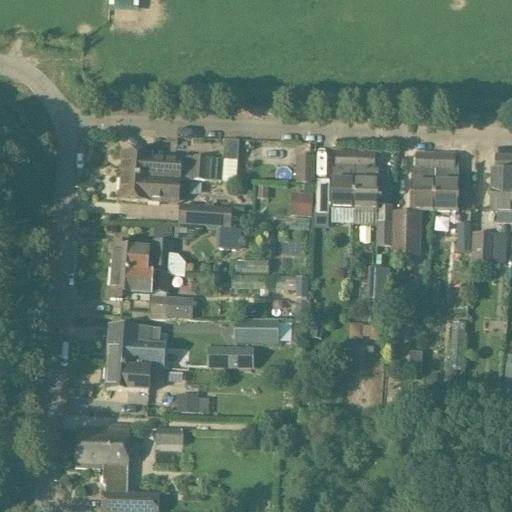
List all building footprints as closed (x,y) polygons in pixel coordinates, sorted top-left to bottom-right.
[(137,9),(136,0),(108,0),(109,9),(137,9)] [(330,211),(354,211),(355,154),(337,154),(336,171),(333,171),(332,180),(331,180),(330,211)] [(355,154),(354,211),(354,225),(377,226),(376,249),(392,249),(393,224),(392,208),(378,208),(378,172),(375,172),(375,155),(355,154)] [(123,155),(122,178),(180,182),(193,183),(193,182),(222,184),(224,162),(182,159),(181,162),(153,160),(154,157),(123,155)] [(412,214),(435,214),(435,156),(416,156),(416,170),(412,170),(412,214)] [(458,157),(435,156),(435,214),(457,214),(458,157)] [(295,186),(314,186),(314,159),(295,158),(295,186)] [(493,215),(511,215),(511,158),(497,159),(496,175),(493,175),(493,215)] [(179,206),(180,182),(122,178),(120,202),(179,206)] [(316,218),(329,218),(330,184),(317,184),(316,218)] [(312,218),(312,195),(289,194),(288,218),(312,218)] [(179,227),(231,231),(232,211),(180,208),(179,227)] [(393,256),(421,257),(421,215),(393,214),(393,256)] [(458,226),(457,253),(469,253),(470,226),(458,226)] [(155,229),(154,242),(153,257),(149,256),(150,251),(126,250),(126,245),(115,245),(113,271),(171,275),(185,275),(185,263),(178,256),(172,255),(173,243),(173,231),(155,229)] [(492,265),(494,237),(473,235),(471,264),(492,265)] [(468,256),(450,254),(444,310),(462,312),(468,256)] [(389,269),(369,268),(367,302),(387,303),(389,269)] [(169,299),(171,275),(113,271),(111,302),(123,303),(123,297),(151,299),(151,316),(193,318),(193,300),(169,299)] [(308,299),(307,276),(234,279),(234,302),(308,299)] [(462,369),(463,325),(452,324),(450,369),(462,369)] [(238,348),(255,348),(278,349),(278,326),(237,326),(237,348),(238,348)] [(110,345),(109,368),(149,371),(162,371),(164,353),(150,352),(152,332),(121,330),(120,346),(110,345)] [(208,350),(208,371),(253,371),(253,350),(208,350)] [(148,386),(149,371),(109,368),(107,391),(135,393),(136,385),(148,386)] [(511,423),(511,371),(506,371),(502,422),(511,423)] [(177,397),(177,413),(209,414),(209,397),(177,397)] [(104,471),(103,487),(106,487),(106,495),(103,495),(102,511),(158,511),(159,496),(128,496),(130,427),(110,427),(110,430),(77,429),(76,470),(104,471)] [(155,429),(154,449),(182,451),(182,430),(155,429)]
